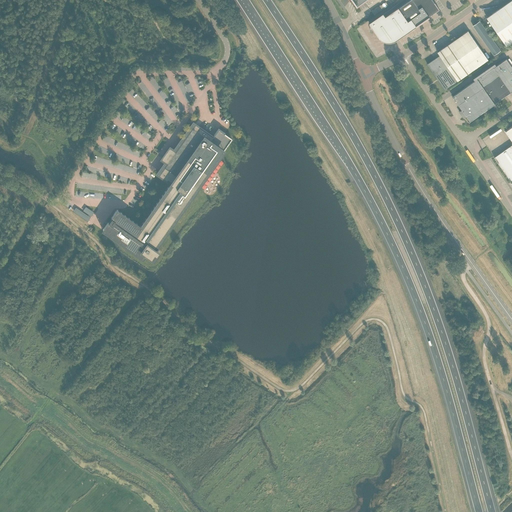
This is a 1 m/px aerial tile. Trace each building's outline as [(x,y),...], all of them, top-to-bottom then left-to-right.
[(434,3),(432,0),(410,0),(399,8),(398,8),(385,17),(383,14),(369,23),(371,26),(370,30),(374,30),(374,31),(379,37),(379,38),(380,38),(380,39),(381,39),(381,40),(382,41),(383,41),(384,42),(386,42),(387,42),(388,43),(389,43),(390,43),(392,42),(393,42),(394,42),(395,41),(396,41),(397,40),(426,20),(430,17),(429,17),(439,10),(435,3),(434,3)] [(507,46),(511,42),(511,0),(487,17),(507,46)] [(494,55),(500,51),(480,21),(473,26),(494,55)] [(455,40),(475,68),(488,59),(468,31),(455,40)] [(458,80),(475,68),(455,40),(438,52),(440,55),(458,80)] [(445,89),(458,80),(440,55),(427,64),(445,89)] [(475,81),(453,96),(462,110),(460,111),(464,117),(466,116),(470,121),(511,91),(511,65),(507,58),(497,65),(495,63),(473,78),(475,81)] [(116,210),(102,230),(142,258),(145,254),(153,259),(159,251),(155,248),(194,194),(192,193),(222,151),(223,151),(231,139),(224,134),(225,133),(218,128),(213,136),(195,124),(178,148),(180,149),(166,168),(164,167),(158,175),(167,181),(168,180),(171,182),(140,226),(116,210)] [(511,126),(506,131),(505,129),(504,129),(511,140),(511,144),(494,157),(511,182),(511,181),(511,180),(511,126)] [(405,335),(407,348),(413,347),(411,334),(405,335)]
